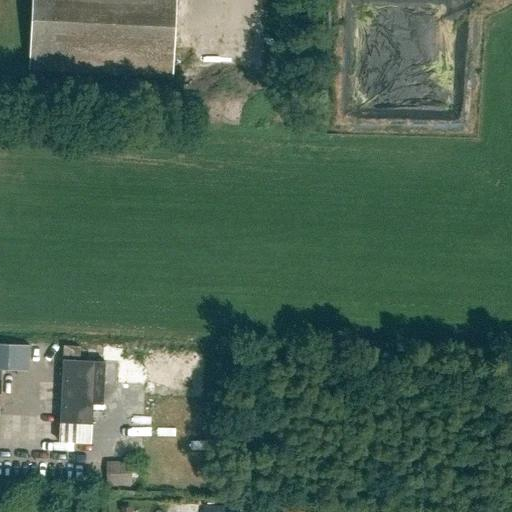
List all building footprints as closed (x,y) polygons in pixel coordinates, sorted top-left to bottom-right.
[(172,75),(175,0),(32,0),(29,68),(172,75)] [(0,342),(0,369),(16,370),(17,344),(0,342)] [(79,357),(80,347),(64,346),(63,356),(79,357)] [(105,387),(106,367),(95,366),(95,361),(63,360),(60,422),(92,424),(93,406),(104,407),(105,387)] [(105,387),(115,388),(116,367),(106,367),(105,387)] [(107,485),(132,484),(131,465),(107,466),(107,485)]
